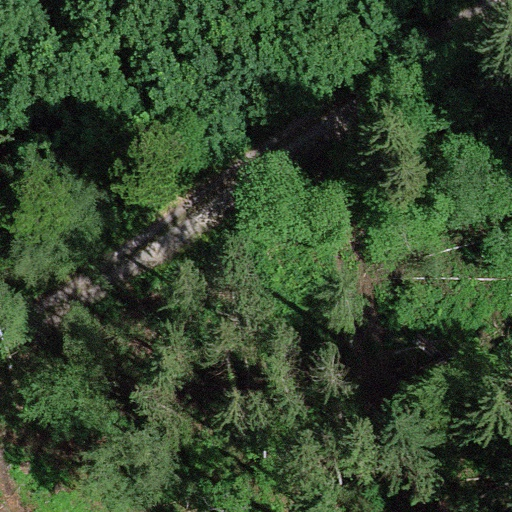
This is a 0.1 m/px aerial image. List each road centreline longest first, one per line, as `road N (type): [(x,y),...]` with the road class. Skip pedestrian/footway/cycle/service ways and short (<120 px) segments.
road 1 (track): [(0,336),(102,274),(311,119),(503,0)]
road 2 (track): [(321,511),(102,274)]
